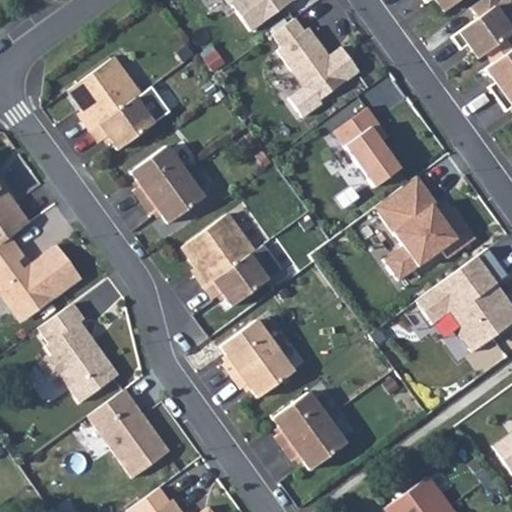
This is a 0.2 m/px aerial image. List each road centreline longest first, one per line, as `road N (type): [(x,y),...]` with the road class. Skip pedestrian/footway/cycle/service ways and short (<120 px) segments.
road 1 (residential): [(0,91),(145,283),(160,367),(272,511)]
road 2 (residential): [(365,0),(511,204)]
